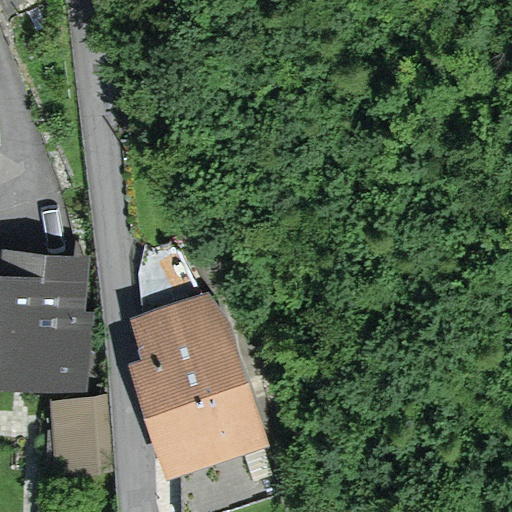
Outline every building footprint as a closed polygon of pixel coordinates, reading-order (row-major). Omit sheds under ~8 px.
[(139,271),(142,308),(201,292),(178,245),(158,250),(145,243),(139,271)] [(0,360),(63,367),(74,264),(12,257),(10,280),(0,278),(0,360)] [(149,364),(160,399),(240,373),(211,300),(143,320),(156,361),(149,364)] [(160,399),(178,458),(259,433),(240,373),(160,399)] [(64,407),(69,468),(99,465),(95,405),(64,407)]
